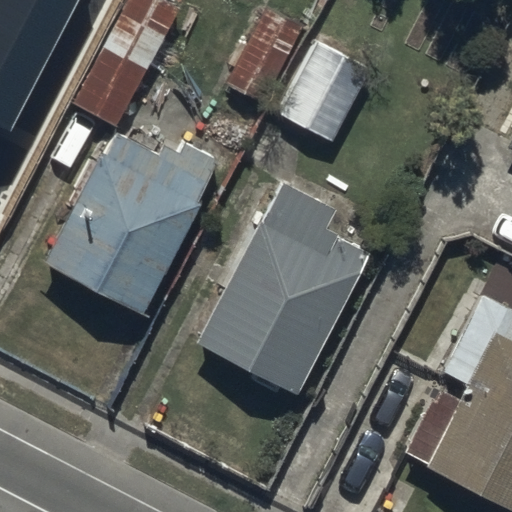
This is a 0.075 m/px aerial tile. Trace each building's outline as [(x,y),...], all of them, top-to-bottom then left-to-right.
[(0,0),(0,129),(10,131),(78,0),(0,0)] [(125,0),(72,105),(112,125),(172,7),(157,0),(125,0)] [(222,83),(264,104),(303,26),(262,6),(222,83)] [(283,115),(332,140),(367,71),(318,46),(283,115)] [(45,264),(146,315),(220,169),(168,143),(158,163),(109,138),(45,264)] [(277,181),(196,342),(300,394),(371,255),(323,231),(334,210),(277,181)] [(399,458),(507,511),(511,511),(511,315),(480,300),(399,458)]
